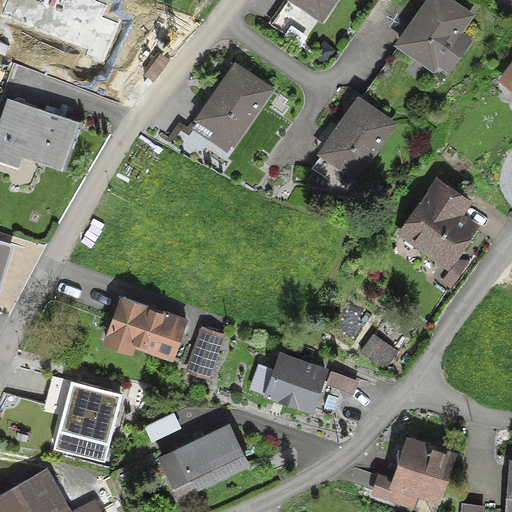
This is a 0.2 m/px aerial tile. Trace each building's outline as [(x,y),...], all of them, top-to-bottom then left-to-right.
[(293,0),(319,18),(331,0),(293,0)] [(467,17),(443,0),(429,0),(398,45),(430,68),(440,54),(461,51),(467,42),(459,36),(455,37),(455,34),(467,17)] [(234,68),(207,106),(198,119),(215,131),(209,139),(225,151),(267,91),(234,68)] [(390,125),(357,102),(321,153),(354,176),(390,125)] [(63,170),(79,124),(17,103),(16,105),(11,107),(9,115),(11,120),(2,147),(23,153),(22,157),(63,170)] [(445,264),(470,228),(454,217),(464,202),(437,183),(405,229),(422,241),(419,246),(445,264)] [(106,335),(170,359),(183,322),(119,298),(106,335)] [(221,335),(202,328),(193,352),(212,359),(221,335)] [(359,353),(373,363),(382,351),(368,341),(359,353)] [(265,394),(309,410),(323,371),(279,355),(265,394)] [(181,432),(175,418),(147,431),(154,445),(181,432)] [(245,465),(227,426),(159,459),(177,497),(245,465)] [(450,456),(407,441),(392,482),(378,478),(373,493),(411,506),(416,492),(435,499),(450,456)] [(79,511),(64,511),(42,471),(0,494),(0,511),(97,511),(94,504),(79,511)]
